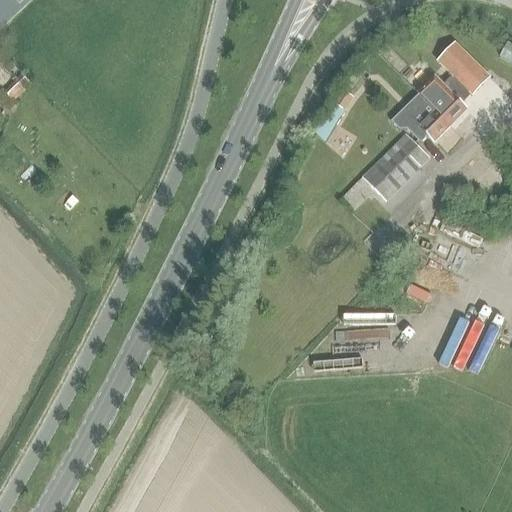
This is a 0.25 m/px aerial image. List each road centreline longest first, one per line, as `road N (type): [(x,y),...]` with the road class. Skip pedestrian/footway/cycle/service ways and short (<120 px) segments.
road 1 (primary): [(46,511),(273,65)]
road 2 (residential): [(373,246),(484,132),(511,118)]
